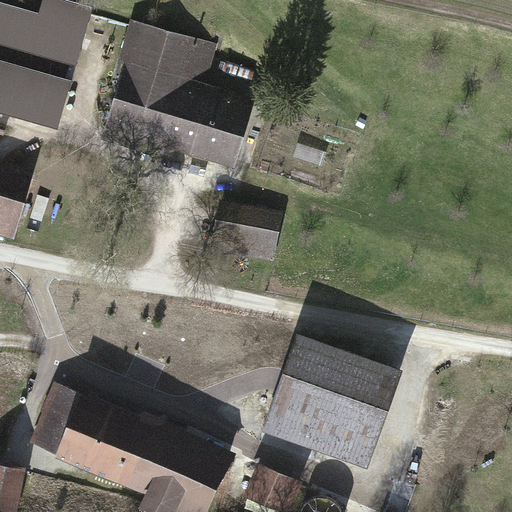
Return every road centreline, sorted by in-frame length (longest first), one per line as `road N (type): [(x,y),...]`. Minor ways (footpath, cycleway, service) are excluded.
road 1 (track): [(153,288),(511,351)]
road 2 (track): [(153,288),(189,175),(32,120),(0,93)]
road 3 (track): [(153,288),(138,334),(104,363),(0,350)]
road 4 (track): [(0,258),(153,288)]
